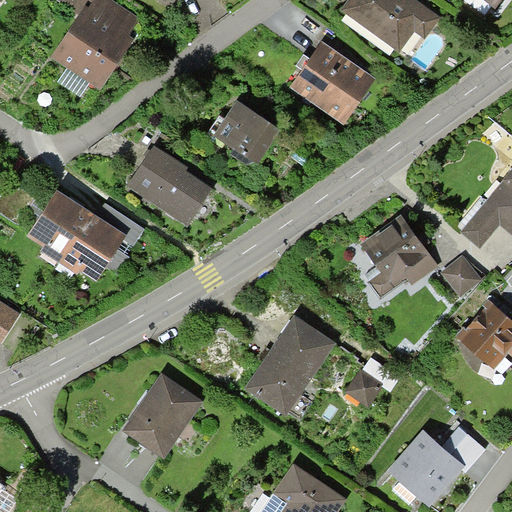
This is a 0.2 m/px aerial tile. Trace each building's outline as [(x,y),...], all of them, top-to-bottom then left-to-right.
[(59,0),(60,0),(76,11),(83,0),(59,0)] [(423,12),(405,0),(351,0),(344,11),(396,49),(423,12)] [(498,0),(478,0),(471,9),(483,18),(492,6),(493,7),(498,0)] [(96,83),(121,46),(107,36),(111,31),(108,29),(109,28),(103,24),(102,25),(87,16),(59,58),(68,65),(57,82),(79,96),(90,80),(96,83)] [(340,118),(365,81),(321,50),(296,87),(340,118)] [(276,129),(238,103),(225,122),(217,116),(203,137),(220,148),(222,144),(231,150),(232,149),(253,163),(276,129)] [(178,166),(152,149),(130,181),(154,197),(151,202),(185,225),(208,191),(176,169),(178,166)] [(0,199),(0,215),(15,225),(32,199),(10,185),(0,199)] [(45,245),(59,259),(87,217),(54,195),(28,234),(45,245)] [(474,244),(499,214),(496,212),(492,217),(481,208),(483,206),(477,201),(455,228),(474,244)] [(96,222),(87,217),(59,259),(78,266),(96,277),(121,238),(129,244),(138,230),(105,208),(96,222)] [(411,283),(434,266),(400,220),(362,248),(387,282),(402,271),(411,283)] [(477,281),(460,259),(441,274),(458,296),(477,281)] [(457,339),(489,367),(511,341),(511,323),(489,303),(457,339)] [(330,344),(293,319),(246,389),(283,414),(330,344)] [(345,393),(366,407),(380,386),(359,372),(345,393)] [(125,430),(161,455),(197,403),(160,378),(125,430)] [(460,466),(422,434),(392,469),(430,501),(460,466)] [(259,511),(333,511),(341,501),(292,468),(280,486),(278,485),(259,511)]
